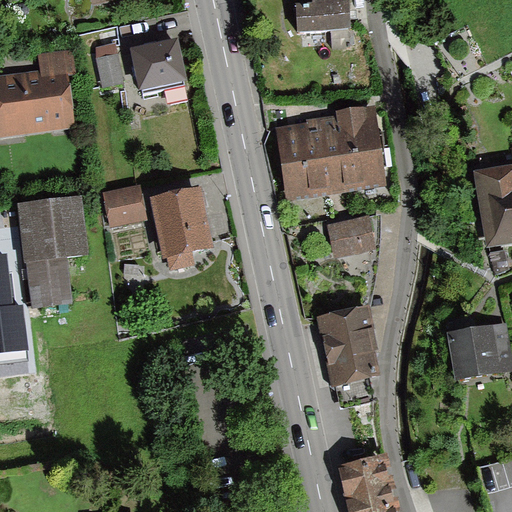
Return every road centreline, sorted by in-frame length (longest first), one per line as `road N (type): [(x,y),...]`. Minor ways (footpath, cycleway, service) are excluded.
road 1 (secondary): [(322,511),(214,0)]
road 2 (residential): [(407,511),(386,384),(411,208),(377,0)]
